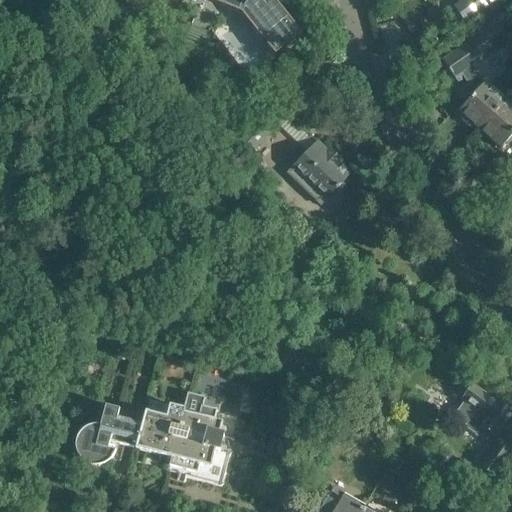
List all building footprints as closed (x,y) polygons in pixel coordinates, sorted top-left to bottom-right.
[(221,0),(221,2),(219,6),(241,15),(275,58),(301,37),(295,29),(272,0),(221,0)] [(461,0),(452,7),(464,24),(498,0),(461,0)] [(497,24),(441,56),(457,85),(468,79),(474,89),(484,83),(473,64),(508,44),(497,24)] [(473,126),(480,132),(505,104),(506,103),(484,84),(459,113),(461,115),(459,119),(470,129),(473,126)] [(511,109),(505,104),(480,132),(501,150),(511,137),(511,109)] [(258,122),(239,142),(251,153),(270,133),(258,122)] [(327,154),(316,144),(294,168),(327,199),(350,176),(338,165),(341,162),(330,151),(327,154)] [(503,405),(501,405),(499,403),(497,405),(472,387),(471,388),(465,384),(457,395),(463,400),(462,401),(464,402),(452,419),(476,437),(482,429),(494,437),(479,457),(486,462),(481,469),(492,477),(510,453),(499,445),(511,429),(504,425),(511,413),(511,412),(509,411),(508,409),(507,408),(506,407),(505,406),(503,405)] [(98,467),(111,460),(113,458),(114,456),(115,454),(115,452),(113,451),(115,444),(135,449),(135,450),(171,459),(169,466),(197,474),(199,466),(210,469),(214,452),(219,453),(224,436),(219,434),(222,422),(214,421),(216,410),(202,407),(204,398),(187,394),(183,409),(169,406),(166,418),(145,413),(142,426),(117,419),(119,411),(104,407),(99,429),(92,427),(79,435),(75,450),(83,464),(98,467)] [(312,466),(297,461),(293,474),(288,472),(280,501),(300,507),(312,466)] [(362,511),(365,506),(334,488),(319,511),(362,511)]
